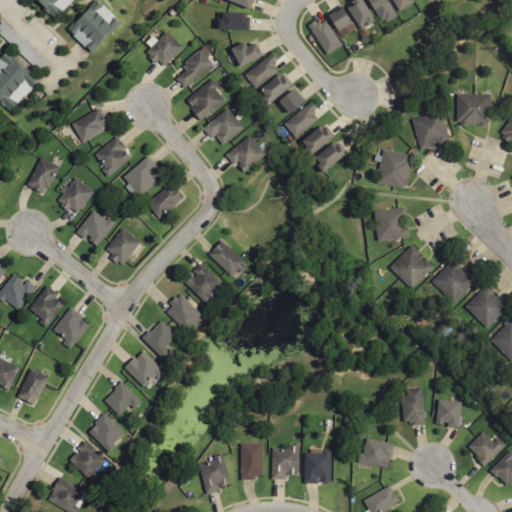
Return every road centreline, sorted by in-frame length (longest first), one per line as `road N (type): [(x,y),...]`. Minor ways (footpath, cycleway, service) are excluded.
road 1 (residential): [(149,107),(209,181),(210,209),(125,305),(7,511)]
road 2 (residential): [(300,0),(289,18),(294,43),(327,83),(357,94)]
road 3 (residential): [(125,305),(30,231)]
